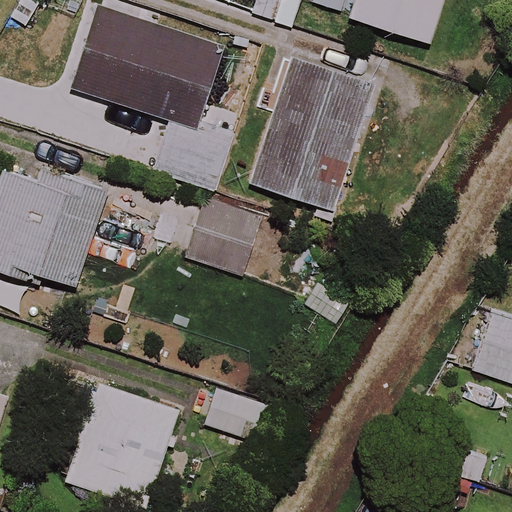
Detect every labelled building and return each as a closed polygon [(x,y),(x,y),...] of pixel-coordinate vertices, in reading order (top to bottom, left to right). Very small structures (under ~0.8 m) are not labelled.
[(255,0),(250,15),(288,28),(297,0),(255,0)] [(445,0),(355,0),(349,19),(429,46),(445,0)] [(99,11),(72,93),(161,123),(163,117),(194,127),(219,51),(99,11)] [(374,91),(295,64),(254,185),(334,211),(374,91)] [(41,181),(7,168),(0,187),(0,270),(35,283),(39,273),(74,286),(106,197),(44,175),(41,181)] [(262,216),(200,197),(182,256),(244,275),(262,216)] [(511,318),(493,312),(473,370),(511,383),(511,318)] [(66,481),(160,511),(177,511),(196,456),(166,446),(177,410),(98,384),(66,481)] [(0,419),(9,391),(0,388),(0,419)] [(494,455),(462,442),(449,473),(480,487),(494,455)]
